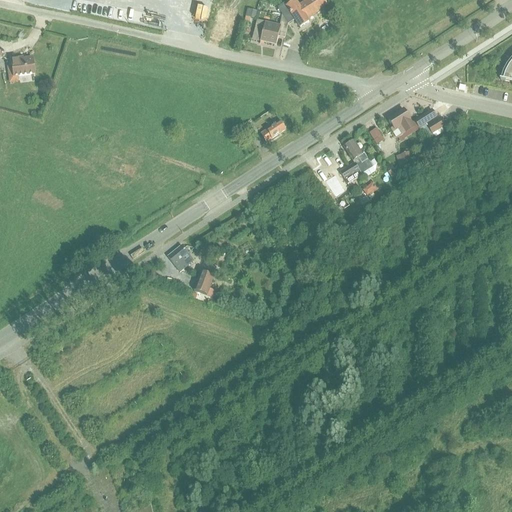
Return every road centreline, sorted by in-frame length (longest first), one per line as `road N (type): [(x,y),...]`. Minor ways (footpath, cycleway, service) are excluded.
road 1 (tertiary): [(0,343),(375,96)]
road 2 (unclassified): [(375,96),(363,84),(0,4)]
road 3 (tertiary): [(408,76),(511,8)]
